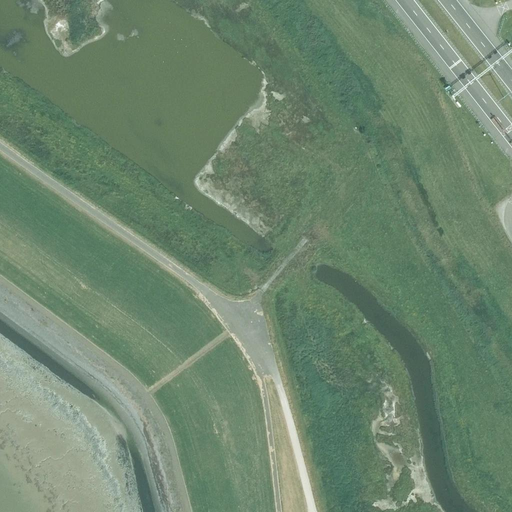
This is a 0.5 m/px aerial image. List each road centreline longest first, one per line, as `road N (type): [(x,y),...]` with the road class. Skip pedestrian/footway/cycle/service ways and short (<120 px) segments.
road 1 (unclassified): [(311,511),(259,330),(0,150)]
road 2 (trunk): [(403,0),(511,138)]
